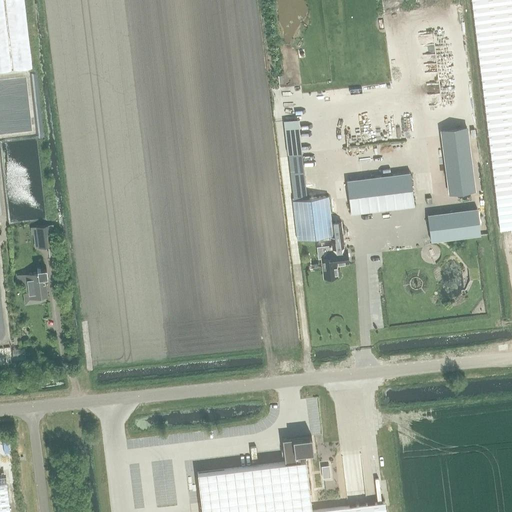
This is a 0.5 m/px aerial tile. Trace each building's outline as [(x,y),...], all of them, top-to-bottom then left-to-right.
[(26,0),(0,0),(0,71),(33,68),(26,0)] [(511,0),(471,0),(496,198),(500,231),(501,231),(511,229),(511,0)] [(441,131),(449,194),(475,191),(467,129),(466,126),(441,130),(441,131)] [(372,144),(345,145),(346,160),(372,159),(372,144)] [(306,197),(302,152),(289,153),(293,198),(306,197)] [(351,213),(414,205),(410,174),(347,181),(351,213)] [(478,215),(428,221),(431,241),(480,234),(478,215)] [(344,220),(332,221),(333,236),(345,234),(344,220)] [(48,225),(31,227),(32,234),(38,233),(39,247),(50,246),(48,225)] [(329,257),(322,258),(324,277),(338,275),(336,265),(346,264),(345,248),(328,250),(329,257)] [(47,270),(38,271),(39,274),(27,275),(30,304),(40,303),(40,298),(47,298),(45,282),(49,282),(47,270)] [(385,511),(385,502),(358,505),(312,511),(306,460),(300,461),(299,453),(313,452),(312,436),(308,437),(307,436),(283,439),(286,462),(198,473),(199,476),(202,511),(385,511)] [(0,511),(10,511),(7,485),(0,486),(0,511)]
